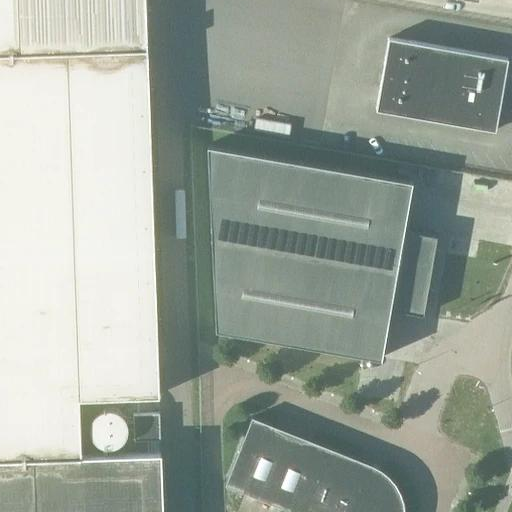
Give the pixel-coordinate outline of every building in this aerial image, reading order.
[(162,511),(160,452),(80,454),(78,397),(158,394),(144,0),(0,0),(0,511),(162,511)] [(507,58),(388,37),(375,109),(495,130),(507,58)] [(434,245),(436,235),(407,230),(406,232),(402,231),(411,180),(206,145),(214,329),(380,358),(389,308),(422,314),(424,304),(432,287),(427,285),(431,265),(439,247),(434,245)] [(115,409),(108,408),(101,410),(96,414),(92,420),(90,427),(92,435),(96,441),(102,445),(109,446),(115,445),(121,442),(125,437),(128,430),(128,424),(125,417),(121,413),(115,409)] [(159,415),(133,415),(134,440),(159,440),(159,415)] [(292,434),(252,418),(253,417),(251,417),(224,484),(265,500),(292,434)] [(333,505),(351,458),(292,434),(265,500),(294,511),(308,511),(314,498),(333,505)] [(370,466),(361,462),(351,458),(333,505),(349,511),(401,511),(402,511),(401,502),(398,492),(393,484),(387,476),(379,470),(370,466)] [(349,511),(333,505),(314,498),(308,511),(349,511)]
